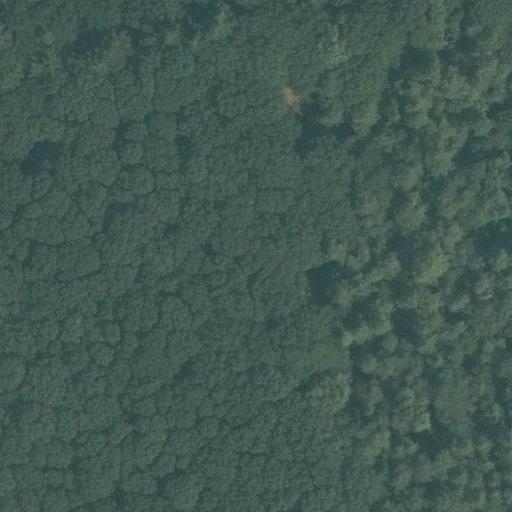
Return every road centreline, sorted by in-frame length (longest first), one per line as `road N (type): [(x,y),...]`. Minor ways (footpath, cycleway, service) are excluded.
road 1 (track): [(292,20),(340,511)]
road 2 (track): [(292,20),(0,103)]
